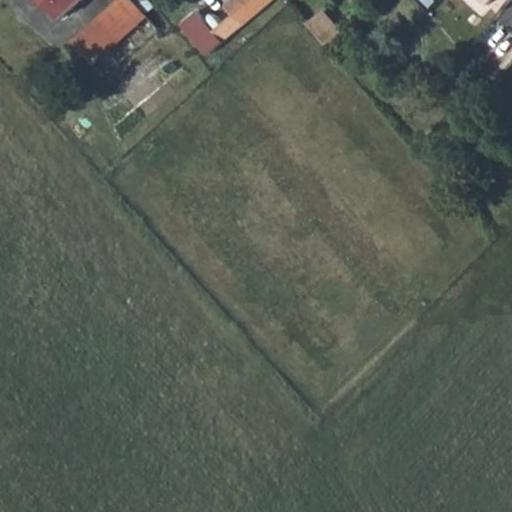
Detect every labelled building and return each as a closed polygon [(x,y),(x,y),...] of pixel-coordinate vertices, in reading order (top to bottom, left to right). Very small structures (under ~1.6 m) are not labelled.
[(84,0),(44,0),(60,20),(84,0)] [(142,17),(126,0),(122,0),(79,35),(95,55),(142,17)] [(255,10),(245,0),(226,0),(244,20),(255,10)] [(245,0),(255,10),(267,0),(245,0)] [(493,0),(503,8),(509,0),(493,0)] [(321,8),(308,20),(331,46),(344,35),(321,8)]
